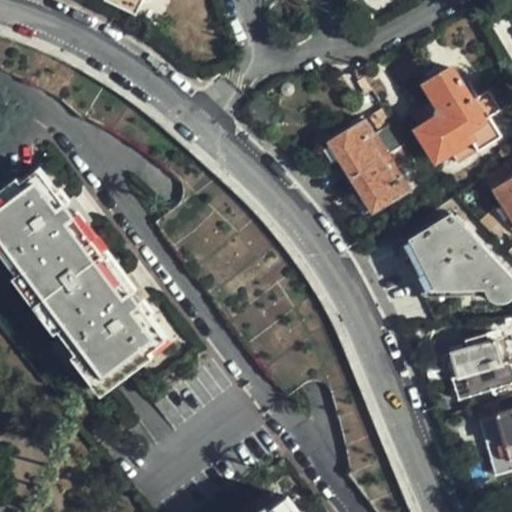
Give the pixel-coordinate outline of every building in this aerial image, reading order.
[(108,0),(109,0),(135,12),(141,0),(108,0)] [(20,45),(0,39),(0,69),(29,81),(52,93),(81,118),(85,115),(132,141),(178,177),(182,184),(183,193),(181,197),(170,208),(153,220),(285,399),(300,387),(308,383),(312,383),(320,385),(326,390),(330,397),(349,470),(345,473),(374,511),(407,511),(386,456),(339,345),(324,310),(309,285),(273,236),(234,196),(177,144),(143,117),(121,99),(95,81),(65,65),(20,45)] [(484,119),(488,117),(481,105),(475,108),(462,88),(450,70),(424,85),(436,106),(436,116),(416,129),(436,160),(454,148),(471,137),(478,148),(495,137),(484,119)] [(481,105),(488,117),(500,109),(486,87),(477,93),(471,83),(462,88),(475,108),(481,105)] [(352,129),(361,123),(357,116),(348,122),(352,129)] [(352,178),(383,157),(380,152),(384,149),(366,120),(361,123),(352,129),(331,143),(334,148),(342,162),(344,164),(340,168),(348,181),(352,178)] [(337,165),(342,162),(334,148),(329,151),(337,165)] [(498,152),(506,164),(511,161),(504,149),(498,152)] [(390,168),(383,157),(352,178),(360,189),(365,198),(374,211),(375,213),(395,198),(404,193),(410,189),(394,165),(390,168)] [(141,301),(122,276),(83,224),(65,201),(38,166),(0,193),(0,241),(3,245),(0,247),(0,249),(21,277),(25,274),(63,323),(59,327),(80,354),(84,351),(107,381),(167,335),(141,301)] [(360,189),(352,178),(348,181),(355,192),(360,189)] [(511,178),(500,185),(509,204),(506,206),(511,216),(511,178)] [(426,212),(437,206),(429,191),(419,198),(426,212)] [(406,198),(404,193),(395,198),(399,204),(406,198)] [(65,201),(83,224),(92,218),(73,195),(65,201)] [(374,211),(365,198),(361,201),(369,213),(374,211)] [(511,271),(511,270),(454,211),(401,246),(428,288),(495,285),(500,291),(507,293),(511,290),(511,271)] [(130,270),(122,276),(141,301),(149,295),(130,270)] [(459,373),(503,359),(496,335),(489,337),(487,331),(468,337),(470,344),(440,353),(444,363),(454,360),(459,373)] [(505,360),(503,359),(486,365),(459,373),(455,374),(463,397),(502,385),(503,391),(510,389),(508,384),(511,382),(511,362),(507,360),(505,360)] [(448,377),(455,374),(459,373),(454,360),(444,363),(448,377)] [(511,392),(496,398),(501,412),(497,414),(475,419),(490,478),(511,471),(511,463),(511,456),(511,392)] [(302,511),(288,494),(263,511),(302,511)]
